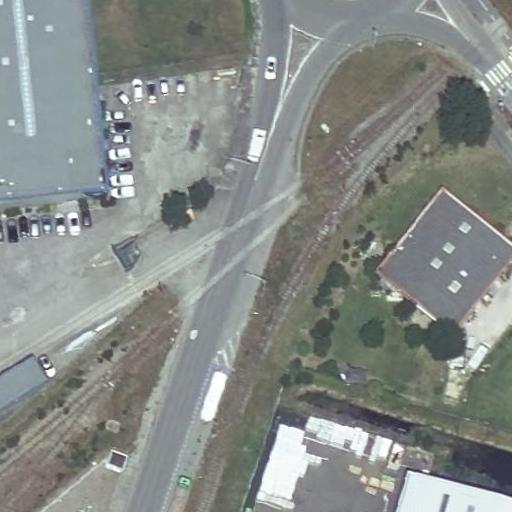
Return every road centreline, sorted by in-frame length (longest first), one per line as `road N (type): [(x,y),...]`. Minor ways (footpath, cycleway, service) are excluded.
road 1 (unclassified): [(148,511),(272,135)]
road 2 (unclassified): [(272,135),(308,70),(358,20)]
road 3 (unclassified): [(278,0),(272,135)]
